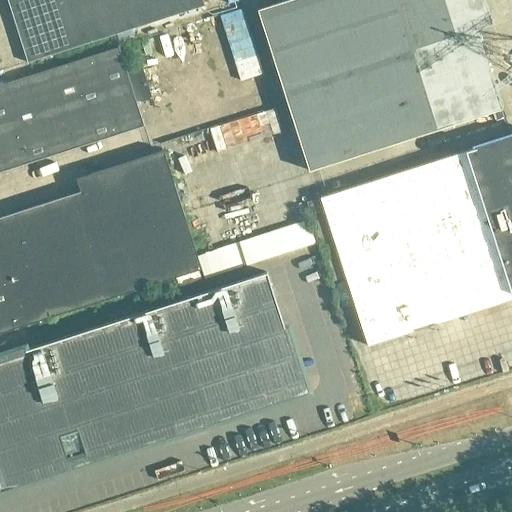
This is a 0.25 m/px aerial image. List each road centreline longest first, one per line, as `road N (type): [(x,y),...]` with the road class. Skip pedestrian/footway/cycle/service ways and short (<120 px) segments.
road 1 (unknown): [(0,495),(29,493),(334,393),(344,373),(304,253)]
road 2 (secondary): [(511,433),(252,511)]
road 3 (secondary): [(392,511),(511,470)]
